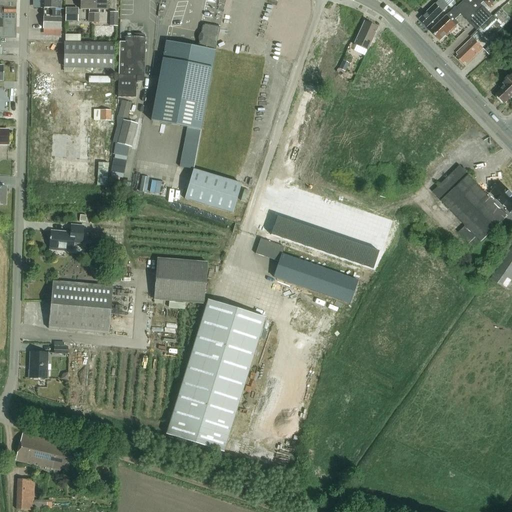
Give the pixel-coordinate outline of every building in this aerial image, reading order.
[(0,0),(0,38),(16,39),(17,15),(16,15),(16,2),(17,2),(16,0),(0,0)] [(41,0),(41,8),(44,8),(44,29),(61,29),(61,17),(54,17),(54,9),(61,9),(61,0),(41,0)] [(94,23),(94,0),(80,0),(80,10),(89,10),(88,23),(94,23)] [(94,0),(94,23),(99,23),(100,10),(108,11),(108,0),(94,0)] [(447,16),(431,31),(441,41),(447,35),(448,37),(458,27),(457,26),(459,24),(455,20),(462,14),(478,31),(493,16),(481,4),(476,9),(466,0),(465,0),(457,8),(448,16),(447,16)] [(443,0),(440,0),(436,4),(444,12),(450,6),(443,0)] [(436,4),(420,20),(427,28),(444,12),(436,4)] [(65,8),(65,22),(74,22),(74,8),(65,8)] [(503,29),(511,20),(502,10),(473,38),(477,42),(498,22),(502,27),(501,27),(503,29)] [(117,26),(118,13),(110,12),(110,26),(117,26)] [(368,50),(378,28),(365,22),(355,44),(368,50)] [(216,50),(220,27),(205,24),(202,26),(198,48),(166,42),(151,121),(187,128),(179,167),(193,170),(199,137),(216,50)] [(125,36),(125,42),(120,42),(119,75),(118,98),(136,98),(136,82),(144,82),(145,37),(142,34),(133,33),(133,37),(125,36)] [(484,49),(477,42),(473,38),(457,54),(459,56),(457,58),(463,65),(465,63),(467,65),(484,49)] [(497,40),(485,51),(489,55),(501,44),(497,40)] [(64,42),(64,43),(64,68),(114,69),(114,43),(64,42)] [(350,61),(344,58),(339,69),(345,72),(350,61)] [(511,76),(500,88),(501,90),(496,95),(505,105),(511,97),(511,76)] [(128,119),(132,104),(122,101),(118,116),(124,118),(128,119)] [(111,121),(111,110),(101,110),(100,121),(111,121)] [(123,121),(124,118),(118,116),(112,143),(132,148),(138,124),(123,121)] [(0,145),(8,145),(9,130),(0,129),(0,145)] [(98,163),(97,186),(107,186),(108,163),(98,163)] [(461,166),(433,193),(440,200),(436,204),(446,214),(450,210),(466,227),(459,234),(475,250),(511,213),(511,193),(502,183),(489,196),(467,173),(468,172),(464,168),(463,169),(461,166)] [(231,214),(241,186),(193,170),(183,197),(231,214)] [(141,177),(139,191),(146,192),(149,178),(141,177)] [(277,217),(270,236),(372,270),(379,251),(277,217)] [(73,252),(74,243),(82,243),(84,227),(72,225),(71,233),(52,232),(50,249),(73,252)] [(358,281),(282,255),(284,248),(261,239),(256,254),(279,262),(274,277),(350,304),(358,281)] [(506,289),(511,279),(511,248),(491,280),(506,289)] [(208,263),(157,258),(154,301),(204,305),(208,263)] [(113,287),(53,281),(48,329),(109,335),(113,287)] [(224,453),(236,412),(266,318),(208,300),(166,435),(224,453)] [(54,343),(54,354),(67,354),(67,347),(64,347),(64,344),(54,343)] [(30,379),(47,379),(48,353),(30,353),(30,379)] [(69,470),(73,451),(63,448),(64,444),(23,433),(15,461),(46,468),(46,467),(61,471),(61,468),(69,470)] [(33,511),(35,480),(18,479),(17,510),(33,511)]
